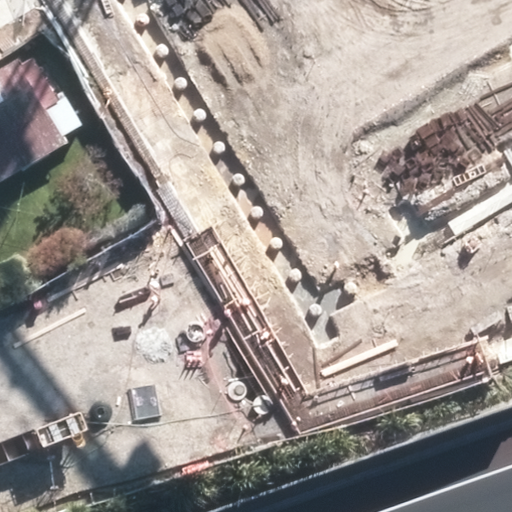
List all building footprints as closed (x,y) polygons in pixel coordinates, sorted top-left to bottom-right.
[(511,144),(511,0),(60,0),(251,294),(511,144)] [(21,63),(18,58),(0,69),(0,182),(65,145),(45,112),(49,110),(46,105),(58,99),(32,56),(21,63)] [(511,161),(475,182),(442,202),(478,264),(511,244),(511,245),(511,161)] [(478,264),(442,202),(321,272),(352,325),(357,334),(478,264)] [(352,325),(321,272),(242,318),(272,371),(352,325)]
